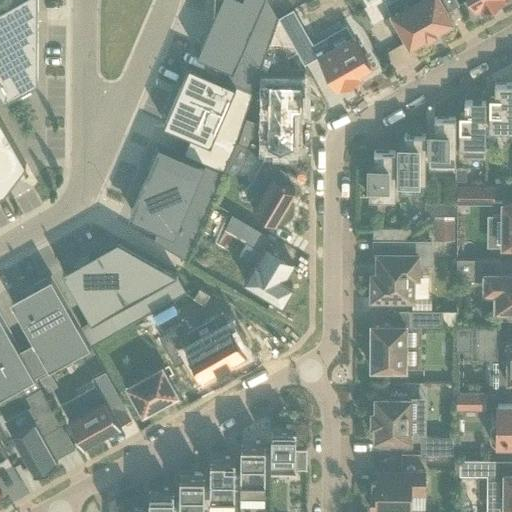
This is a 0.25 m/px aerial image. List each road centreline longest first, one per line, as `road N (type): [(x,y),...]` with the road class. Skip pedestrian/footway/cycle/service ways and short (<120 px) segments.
road 1 (residential): [(309,369),(331,349),(333,153),(340,138),(511,40)]
road 2 (residential): [(55,510),(309,369)]
road 3 (residential): [(93,130),(78,202),(63,220),(0,255)]
road 4 (residential): [(93,130),(134,78),(165,0)]
road 5 (residential): [(328,511),(328,407),(309,369)]
road 6 (residential): [(83,0),(93,130)]
